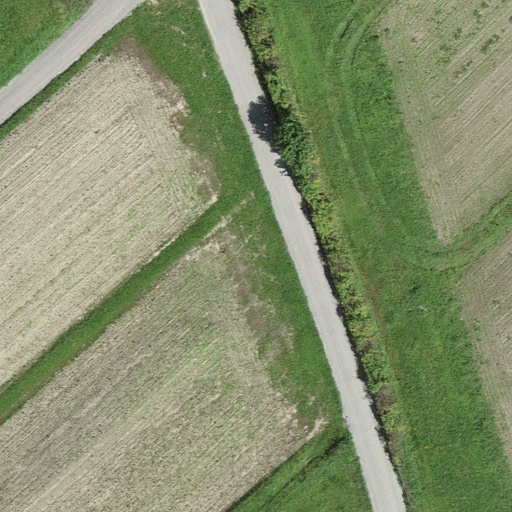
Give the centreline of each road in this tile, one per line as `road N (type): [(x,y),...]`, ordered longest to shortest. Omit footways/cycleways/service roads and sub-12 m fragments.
road 1 (track): [(385,511),(351,380),(216,0)]
road 2 (track): [(125,0),(0,120)]
